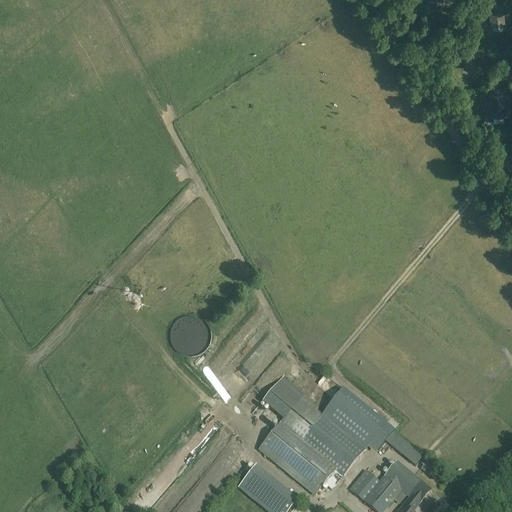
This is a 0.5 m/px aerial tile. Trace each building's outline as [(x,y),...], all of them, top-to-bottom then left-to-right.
[(491,25),(504,24),(502,6),(489,7),(491,25)] [(464,69),(476,68),(475,51),(463,52),(464,69)] [(508,107),(504,107),(503,89),(490,90),(491,117),(508,117),(508,107)] [(213,383),(239,355),(229,345),(203,374),(213,383)] [(316,497),(325,486),(332,492),(342,479),(364,452),(315,412),(319,408),(283,378),(262,403),(282,421),(258,449),(316,497)] [(324,386),(332,395),(340,388),(332,379),(324,386)] [(326,411),(369,446),(386,425),(343,390),(326,411)] [(385,443),(415,467),(423,457),(394,433),(385,443)] [(212,489),(243,454),(236,447),(211,476),(213,478),(207,485),(212,489)] [(399,511),(413,511),(414,511),(418,506),(431,490),(397,463),(384,478),(379,483),(366,472),(349,491),(374,511),(384,511),(401,492),(411,500),(407,506),(406,505),(399,511)] [(421,470),(431,479),(437,472),(426,463),(421,470)] [(257,468),(238,490),(265,511),(290,511),(299,503),(257,468)] [(194,511),(199,506),(190,500),(183,511),(194,511)]
